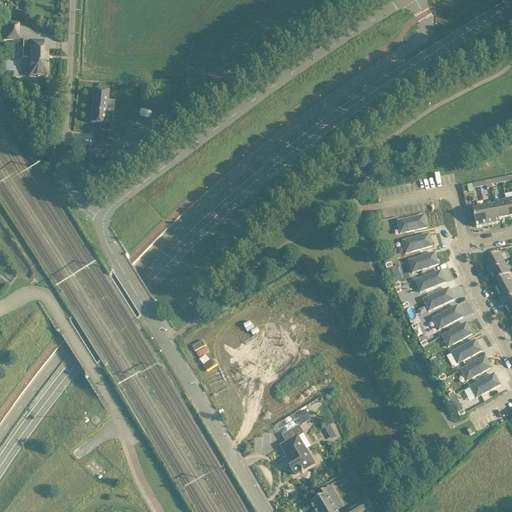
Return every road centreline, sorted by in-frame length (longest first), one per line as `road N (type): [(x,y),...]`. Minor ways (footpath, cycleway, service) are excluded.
road 1 (secondary): [(0,469),(145,285),(227,206),(379,89),(511,5)]
road 2 (unclassified): [(0,438),(136,268),(269,145),(425,36),(414,0)]
road 3 (unclassified): [(105,220),(117,202),(323,49),(405,0)]
road 4 (residential): [(267,511),(105,241),(105,220)]
road 5 (unclassified): [(105,220),(75,198),(61,167),(75,0)]
road 6 (residential): [(122,430),(45,297),(30,293),(0,310)]
road 7 (residential): [(467,243),(454,196),(379,205)]
road 8 (residential): [(511,354),(463,260),(467,243)]
